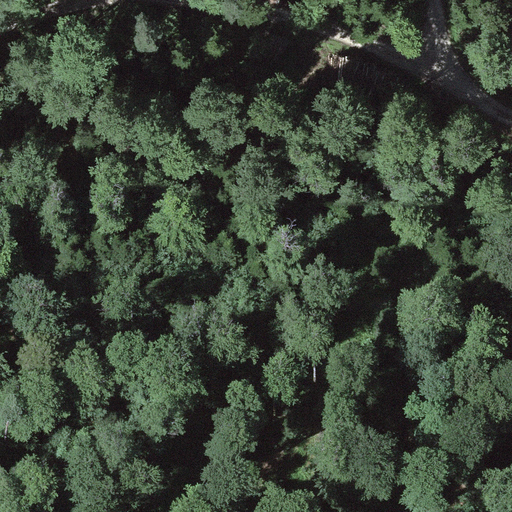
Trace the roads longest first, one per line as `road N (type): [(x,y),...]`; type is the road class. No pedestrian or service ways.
road 1 (track): [(202,0),(265,8),(448,74)]
road 2 (track): [(511,121),(448,74),(431,0)]
